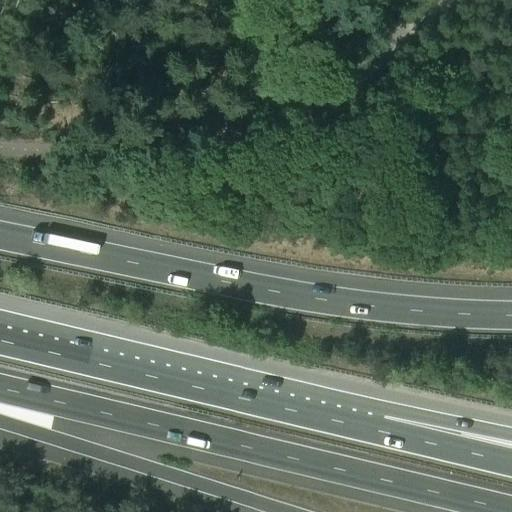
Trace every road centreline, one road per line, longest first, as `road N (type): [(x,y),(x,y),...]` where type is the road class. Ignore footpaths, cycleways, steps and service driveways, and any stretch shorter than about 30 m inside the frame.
road 1 (motorway): [(0,389),(511,511)]
road 2 (motorway): [(511,316),(327,300),(0,236)]
road 3 (motorway): [(380,432),(0,341)]
road 4 (motorway): [(0,414),(64,443),(287,511)]
road 5 (motorway): [(511,463),(380,432)]
road 6 (motorway): [(511,445),(380,432)]
